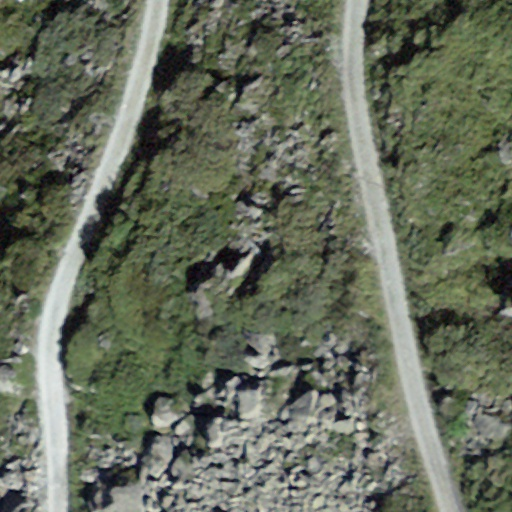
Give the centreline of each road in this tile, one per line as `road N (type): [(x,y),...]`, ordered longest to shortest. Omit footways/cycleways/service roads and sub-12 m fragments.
road 1 (track): [(156,0),(120,142),(58,292),(49,340),(58,511)]
road 2 (track): [(451,511),(358,123),(357,0)]
